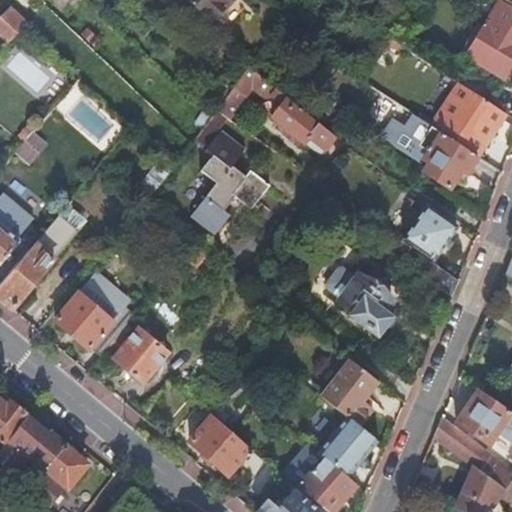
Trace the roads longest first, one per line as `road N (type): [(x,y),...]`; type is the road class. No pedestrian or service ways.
road 1 (residential): [(511,205),(383,511)]
road 2 (residential): [(142,453),(5,337)]
